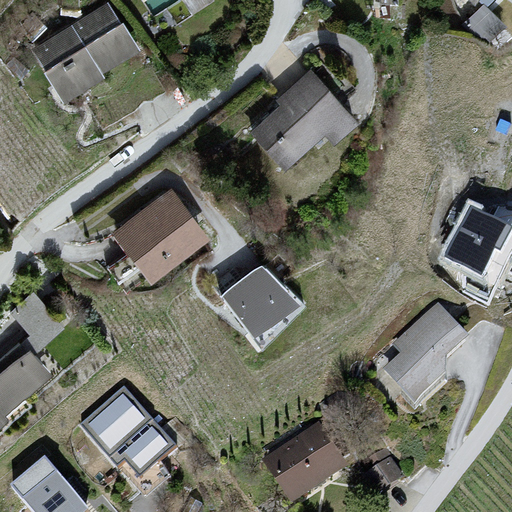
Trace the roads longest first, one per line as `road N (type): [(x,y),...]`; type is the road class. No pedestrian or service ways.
road 1 (residential): [(0,278),(56,213),(257,60),(283,0)]
road 2 (residential): [(511,384),(421,511)]
